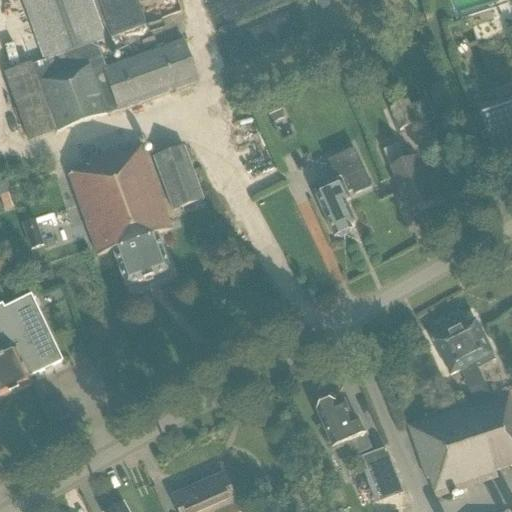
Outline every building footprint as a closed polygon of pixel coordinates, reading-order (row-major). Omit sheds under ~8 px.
[(22,0),(45,62),(32,66),(31,64),(3,74),(28,143),(56,133),(56,134),(117,112),(200,82),(184,39),(106,68),(96,43),(105,40),(90,0),(22,0)] [(400,131),(418,123),(411,108),(404,93),(390,99),(394,107),(390,109),(400,131)] [(430,117),(423,102),(411,108),(418,123),(430,117)] [(511,107),(476,119),(490,162),(495,164),(495,165),(506,161),(508,155),(509,155),(508,153),(511,151),(511,107)] [(173,212),(204,200),(184,146),(153,157),(173,212)] [(410,212),(432,202),(413,159),(404,163),(396,146),(383,152),(391,168),(390,169),(410,212)] [(157,236),(172,230),(142,147),(87,166),(88,170),(69,177),(97,257),(113,251),(126,287),(143,281),(143,283),(153,279),(152,278),(170,272),(157,236)] [(349,226),(354,223),(345,203),(350,200),(347,195),(353,192),(354,196),(372,188),(354,150),(328,162),(337,181),(340,180),(342,186),(316,198),(334,238),(336,237),(341,238),(341,239),(347,236),(347,235),(349,231),(351,230),(349,226)] [(45,247),(36,221),(22,226),(31,251),(45,247)] [(52,366),(61,362),(31,298),(4,311),(2,307),(0,307),(0,399),(32,385),(28,377),(43,370),(45,374),(53,370),(52,366)] [(470,402),(471,405),(408,427),(426,481),(429,480),(435,499),(497,478),(494,471),(509,466),(511,471),(511,405),(508,393),(490,399),(475,364),(479,361),(483,363),(491,360),(492,355),(475,321),(432,342),(450,377),(460,372),(473,401),(470,402)] [(353,456),(370,449),(364,436),(365,436),(358,420),(352,422),(344,403),(336,407),(334,403),(334,404),(329,401),(328,401),(318,406),(316,411),(333,450),(348,443),(353,456)] [(363,458),(380,504),(403,495),(386,450),(363,458)] [(329,472),(318,468),(313,485),(323,489),(329,472)] [(239,511),(223,475),(172,497),(178,511),(239,511)] [(307,510),(301,496),(286,501),(290,511),(300,511),(302,511),(307,510)]
